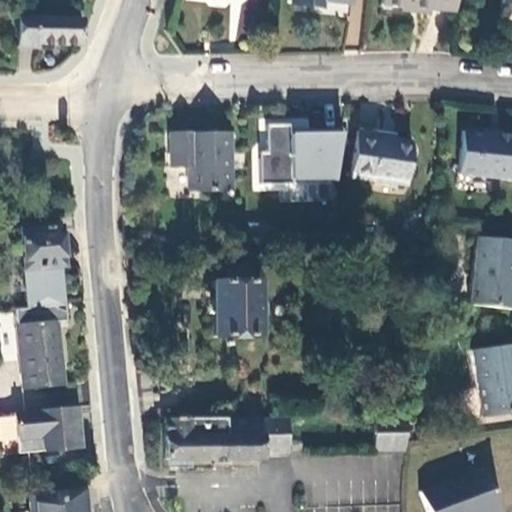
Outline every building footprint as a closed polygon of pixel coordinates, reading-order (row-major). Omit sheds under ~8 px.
[(347,6),(347,0),(286,0),(286,6),(310,8),(310,3),(347,6)] [(432,13),(457,16),(458,0),(383,0),(383,8),(416,11),(416,14),(431,16),(432,13)] [(81,43),(82,18),(18,18),(16,45),(37,46),(37,42),(81,43)] [(253,184),(342,186),(344,131),(308,130),(308,121),(255,120),(253,184)] [(191,132),(172,132),(173,170),(191,169),(192,193),(234,191),(231,132),(191,134),(191,132)] [(382,139),(382,135),(357,132),(351,180),(406,187),(411,142),(382,139)] [(511,182),(511,137),(465,133),(460,177),(511,182)] [(65,268),(61,229),(22,232),(22,234),(15,235),(15,242),(23,241),(25,272),(65,268)] [(511,311),(511,244),(478,240),(471,306),(511,311)] [(381,272),(382,254),(354,254),(353,272),(381,272)] [(255,282),(255,269),(235,270),(235,282),(213,282),(213,336),(259,335),(259,314),(270,314),(270,305),(260,305),(259,282),(255,282)] [(0,312),(0,330),(15,330),(15,313),(0,312)] [(63,387),(57,321),(16,325),(22,390),(63,387)] [(511,415),(511,346),(475,352),(484,419),(511,415)] [(80,449),(76,408),(35,412),(13,414),(17,454),(80,449)] [(408,448),(409,445),(411,417),(380,417),(381,449),(408,448)] [(244,418),(167,419),(168,459),(170,459),(195,459),(216,459),(216,455),(229,455),(229,459),(259,459),(266,450),(291,450),(291,418),(244,418)] [(195,459),(170,459),(170,468),(195,468),(195,459)] [(498,511),(486,475),(421,497),(426,511),(498,511)] [(84,511),(83,494),(30,499),(30,511),(84,511)]
